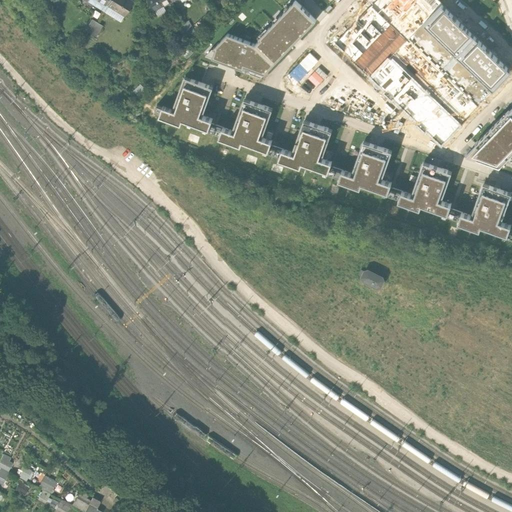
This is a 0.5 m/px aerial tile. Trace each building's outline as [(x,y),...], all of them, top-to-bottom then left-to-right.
[(107,7),(111,0),(88,0),(87,2),(104,12),(107,7)] [(129,0),(111,0),(107,7),(123,17),(133,2),(129,0)] [(170,0),(147,0),(154,11),(171,1),(170,0)] [(255,44),(275,63),(316,20),(295,0),(294,0),(259,38),(260,39),(255,44)] [(414,0),(375,0),(336,43),(355,62),(414,0)] [(510,72),(442,6),(410,39),(478,105),(510,72)] [(90,34),(96,24),(91,21),(85,30),(90,34)] [(189,21),(184,23),(189,33),(194,30),(189,21)] [(184,36),(189,33),(184,23),(179,26),(184,36)] [(101,27),(96,24),(90,34),(95,37),(101,27)] [(275,63),(255,44),(227,34),(213,49),(215,50),(211,58),(243,69),(245,66),(265,73),(275,63)] [(187,46),(181,53),(187,58),(193,51),(187,46)] [(166,54),(160,61),(164,65),(171,58),(166,54)] [(459,125),(390,58),(371,78),(440,145),(459,125)] [(297,82),(307,71),(297,62),(287,73),(297,82)] [(213,88),(184,77),(172,111),(162,107),(158,117),(180,125),(182,121),(208,130),(212,120),(202,117),(213,88)] [(146,89),(140,84),(133,91),(139,96),(146,89)] [(272,109),(243,99),(231,132),(222,128),(218,139),(240,147),(242,142),(268,152),(272,142),(262,138),(272,109)] [(511,108),(509,111),(508,110),(475,145),(476,146),(466,156),(499,168),(506,160),(511,162),(511,108)] [(332,130),(303,120),(291,153),(282,150),(278,160),(300,168),(302,163),(328,173),(331,163),(322,159),(332,130)] [(392,152),(363,141),(351,175),(341,171),(337,181),(360,189),(361,185),(388,194),(391,184),(381,181),(392,152)] [(411,196),(401,192),(397,203),(419,210),(421,206),(447,215),(451,206),(441,202),(451,173),(423,163),(411,196)] [(471,217),(461,214),(457,224),(479,232),(481,228),(507,237),(511,227),(501,223),(511,194),(482,184),(471,217)] [(383,277),(368,269),(363,271),(360,277),(361,282),(376,289),(381,288),(384,281),(383,277)] [(6,453),(0,465),(0,481),(7,485),(19,460),(6,453)] [(21,477),(30,481),(35,469),(26,465),(21,477)] [(55,492),(61,480),(48,474),(42,485),(55,492)] [(45,489),(41,499),(50,502),(53,492),(45,489)] [(64,498),(58,511),(60,511),(70,511),(75,503),(64,498)]
